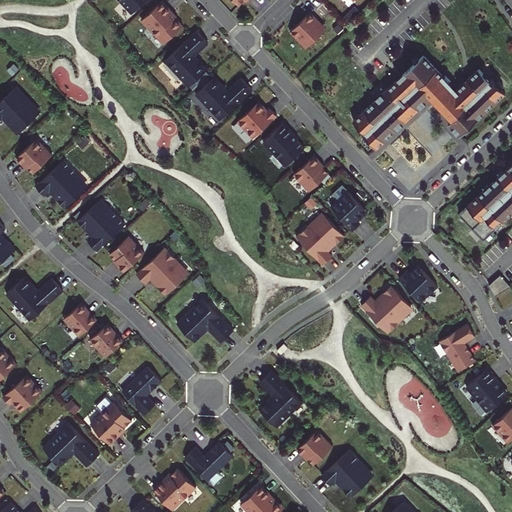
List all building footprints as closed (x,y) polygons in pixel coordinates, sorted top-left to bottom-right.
[(119,0),(132,13),(146,0),(119,0)] [(162,1),(142,20),(164,44),(183,26),(170,12),(171,10),(162,1)] [(316,17),(310,12),(290,31),(306,48),(325,29),(314,18),(316,17)] [(314,18),(325,29),(326,28),(316,17),(314,18)] [(208,43),(197,31),(165,61),(189,87),(207,70),(194,56),(208,43)] [(489,80),(479,68),(454,91),(450,87),(452,85),(423,55),(403,74),(404,76),(400,80),(398,78),(353,120),(364,132),(363,133),(376,147),(430,97),(451,120),(448,123),(459,135),(505,92),(491,78),(489,80)] [(220,120),(252,90),(241,78),(227,91),(214,77),(196,94),(220,120)] [(16,86),(0,101),(0,118),(1,118),(5,121),(7,119),(12,123),(9,126),(17,134),(37,115),(26,103),(29,100),(16,86)] [(26,103),(37,115),(40,112),(29,100),(26,103)] [(264,107),(262,108),(259,108),(255,104),(237,121),(253,138),(277,116),(270,108),(267,111),(264,107)] [(283,123),(263,142),(285,166),(304,148),(291,134),(292,132),(283,123)] [(36,138),(16,157),(21,163),(22,162),(27,167),(32,173),(51,155),(36,138)] [(319,161),(314,155),(293,174),(309,191),(328,173),(322,167),(318,162),(319,161)] [(63,160),(35,186),(44,195),(49,191),(52,194),(55,192),(59,197),(56,199),(64,207),(84,188),(73,176),(76,173),(63,160)] [(484,239),(511,212),(511,163),(459,213),(484,239)] [(73,176),(84,188),(87,185),(76,173),(73,176)] [(362,217),(360,215),(360,211),(364,208),(347,190),(331,206),(353,229),(360,223),(358,220),(362,217)] [(100,198),(97,201),(109,213),(112,211),(100,198)] [(88,241),(96,250),(124,224),(112,211),(109,213),(97,201),(77,220),(85,228),(87,226),(91,231),(89,233),(92,236),(88,241)] [(297,236),(323,264),(332,255),(328,251),(332,247),(329,245),(334,240),(336,243),(344,235),(325,215),(313,226),(310,223),(297,236)] [(0,232),(5,228),(0,222),(0,262),(15,249),(7,241),(5,243),(1,238),(3,236),(0,232)] [(118,266),(123,271),(144,253),(128,236),(109,253),(115,260),(119,264),(118,266)] [(164,247),(136,273),(145,282),(150,278),(153,282),(156,279),(160,284),(157,286),(165,295),(185,275),(174,263),(177,261),(164,247)] [(174,263),(185,275),(188,273),(177,261),(174,263)] [(417,272),(414,272),(412,270),(408,274),(406,271),(399,278),(421,302),(438,286),(421,268),(417,272)] [(494,296),(510,286),(499,275),(487,285),(494,296)] [(30,319),(62,290),(51,278),(37,290),(25,276),(6,293),(30,319)] [(371,296),(361,304),(388,332),(401,320),(398,317),(411,305),(392,285),(383,293),(386,295),(381,299),(379,297),(375,300),(371,296)] [(221,341),(233,330),(202,298),(177,322),(194,341),(208,327),(221,341)] [(86,308),(81,302),(63,318),(79,335),(94,321),(89,315),(84,310),(86,308)] [(458,370),(475,360),(464,342),(475,335),(467,323),(439,340),(458,370)] [(105,356),(122,340),(117,334),(115,336),(111,331),(105,325),(89,339),(105,356)] [(283,343),(276,350),(280,354),(287,347),(283,343)] [(0,378),(16,363),(1,347),(0,347),(0,378)] [(146,394),(161,380),(150,369),(147,366),(122,390),(145,414),(155,404),(146,394)] [(488,368),(466,386),(487,411),(507,394),(494,379),(496,378),(488,368)] [(301,401),(271,370),(259,381),(272,395),(259,408),(276,426),(301,401)] [(15,405),(17,404),(21,404),(24,407),(42,391),(26,374),(3,396),(9,404),(12,401),(15,405)] [(494,379),(507,394),(508,393),(496,378),(494,379)] [(114,401),(90,423),(110,443),(119,434),(118,433),(132,419),(114,401)] [(511,406),(492,425),(508,442),(511,437),(511,406)] [(133,421),(132,419),(118,433),(119,434),(128,426),(133,421)] [(87,465),(99,453),(68,422),(43,446),(60,465),(74,451),(87,465)] [(316,429),(296,448),(301,454),(303,453),(307,457),(313,464),(332,446),(316,429)] [(233,455),(219,441),(209,450),(204,455),(195,446),(185,456),(207,479),(233,455)] [(349,449),(321,475),(330,484),(335,479),(338,483),(341,481),(345,485),(342,488),(350,496),(371,477),(359,465),(362,462),(349,449)] [(359,465),(371,477),(373,474),(362,462),(359,465)] [(164,481),(178,467),(176,466),(169,473),(162,480),(164,481)] [(153,488),(172,509),(196,486),(178,467),(164,481),(162,480),(153,488)] [(261,484),(240,503),(248,511),(277,511),(281,509),(268,495),(269,493),(261,484)] [(268,495),(281,509),(283,507),(269,493),(268,495)] [(155,511),(142,499),(131,510),(132,511),(155,511)] [(404,499),(401,502),(409,511),(414,511),(415,511),(404,499)] [(28,511),(21,511),(10,501),(0,510),(0,511),(38,511),(34,507),(28,511)] [(415,511),(414,511),(409,511),(401,502),(390,511),(415,511)]
